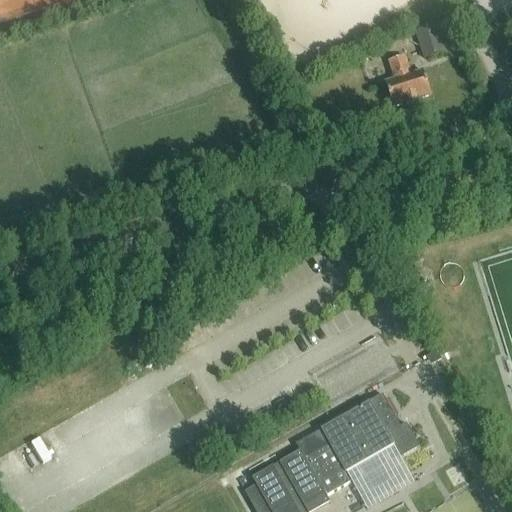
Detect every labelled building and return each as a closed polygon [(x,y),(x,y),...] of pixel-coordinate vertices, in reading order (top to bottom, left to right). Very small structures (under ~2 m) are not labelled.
[(445,52),(437,25),(415,32),(423,59),(445,52)] [(394,110),(432,98),(424,74),(411,78),(406,59),(389,64),(395,83),(386,86),(394,110)] [(423,261),(414,266),(424,284),(433,279),(423,261)] [(442,361),(437,352),(427,358),(431,366),(442,361)] [(299,454),(251,482),(255,488),(244,494),(253,511),(318,511),(329,505),(325,498),(352,483),(347,474),(394,447),(401,459),(420,448),(407,425),(402,428),(383,396),(295,447),(299,454)] [(432,511),(483,511),(486,511),(471,488),(432,511)]
